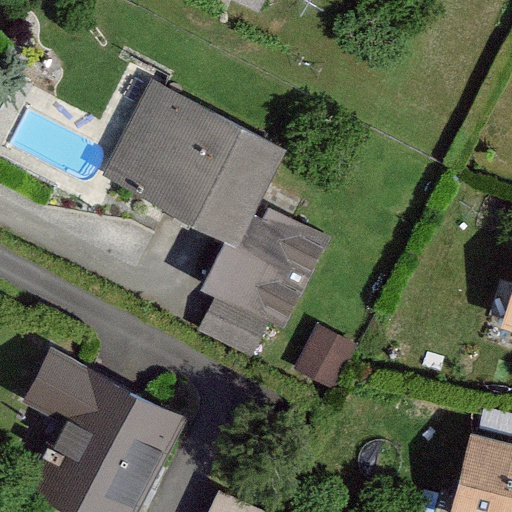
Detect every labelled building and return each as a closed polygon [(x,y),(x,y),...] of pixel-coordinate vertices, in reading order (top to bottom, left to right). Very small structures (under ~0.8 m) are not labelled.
[(277,0),(238,0),(269,16),(277,0)] [(297,154),(161,89),(119,178),(240,236),(216,287),(295,325),(336,240),(283,215),(278,226),(266,221),(297,154)] [(511,326),(511,266),(494,320),(511,326)] [(277,330),(224,305),(210,335),(263,359),(277,330)] [(156,511),(200,420),(58,353),(34,404),(83,428),(71,452),(64,449),(58,462),(71,468),(55,503),(73,511),(156,511)] [(465,511),(511,511),(511,444),(462,429),(439,503),(465,511)] [(264,511),(270,501),(221,480),(207,511),(264,511)]
